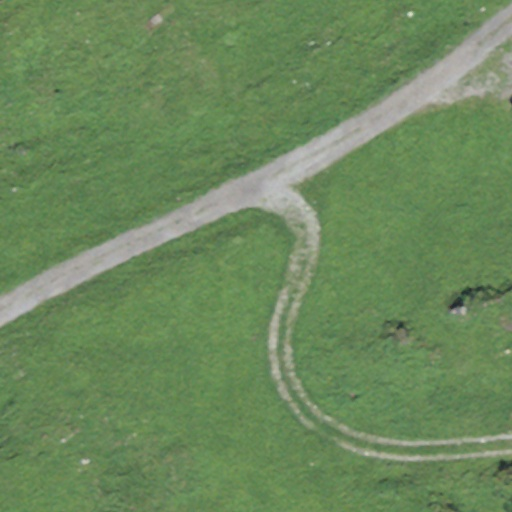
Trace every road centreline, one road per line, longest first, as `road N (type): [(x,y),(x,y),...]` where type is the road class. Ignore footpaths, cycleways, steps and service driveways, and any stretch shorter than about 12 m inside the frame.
road 1 (track): [(282,181),(310,241),(297,363),(397,470),(511,450)]
road 2 (track): [(282,181),(0,323)]
road 3 (track): [(511,8),(282,181)]
